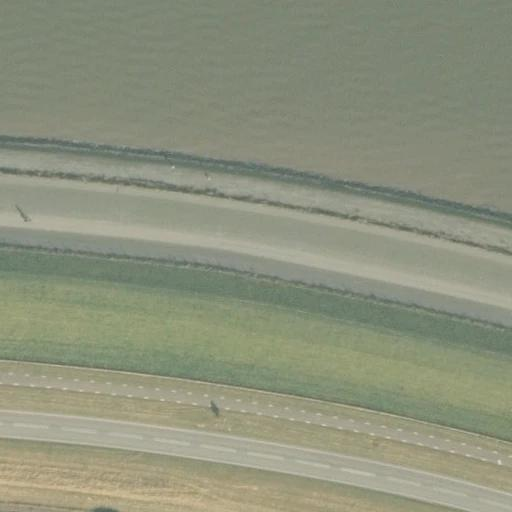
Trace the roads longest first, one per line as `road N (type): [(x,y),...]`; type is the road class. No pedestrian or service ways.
road 1 (trunk): [(511,507),(286,458),(0,421)]
road 2 (unclassified): [(0,384),(157,399),(511,464)]
